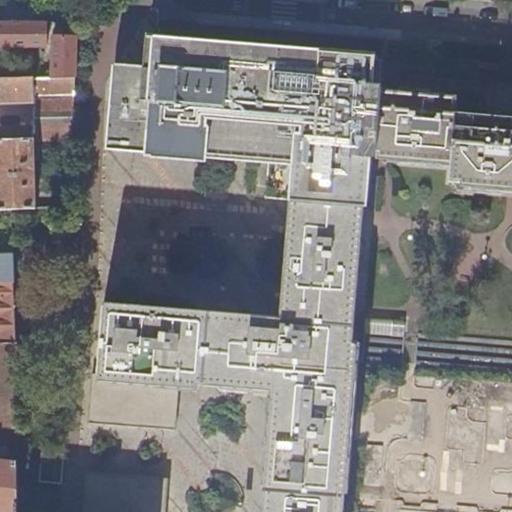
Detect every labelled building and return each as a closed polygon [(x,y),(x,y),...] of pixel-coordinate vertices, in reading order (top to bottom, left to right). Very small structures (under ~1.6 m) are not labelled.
[(0,46),(12,47),(48,47),(50,44),(50,23),(0,22),(0,46)] [(53,77),(76,76),(78,22),(71,22),(71,34),(56,34),(54,37),(53,77)] [(197,38),(148,34),(147,54),(146,67),(115,65),(108,151),(250,158),(269,160),(278,49),(382,57),(383,53),(197,38)] [(278,49),(269,160),(266,200),(297,202),(361,207),(361,205),(370,206),(375,144),(381,76),(382,57),(278,49)] [(384,58),(382,57),(381,76),(375,144),(370,206),(372,206),(376,153),(450,159),(448,183),(511,188),(511,119),(483,117),(483,115),(455,113),(455,99),(422,96),(421,97),(404,96),(383,94),(383,93),(381,93),(384,58)] [(0,104),(35,103),(35,128),(0,128),(0,140),(35,140),(73,139),(76,76),(53,77),(28,78),(0,78),(0,104)] [(0,209),(13,209),(36,208),(35,140),(0,140),(0,209)] [(361,207),(297,202),(295,219),(287,318),(316,320),(317,305),(319,288),(313,288),(317,236),(335,238),(335,241),(348,242),(342,321),(352,322),(360,224),(361,207)] [(0,254),(14,254),(13,209),(0,209),(0,254)] [(316,320),(287,318),(285,342),(282,342),(281,363),(279,383),(277,411),(272,468),(270,490),(267,489),(265,511),(342,511),(358,322),(352,322),(342,321),(348,242),(335,241),(335,238),(317,236),(313,288),(319,288),(317,305),(316,320)] [(0,281),(15,281),(14,254),(0,254),(0,281)] [(0,343),(18,343),(15,281),(0,281),(0,343)] [(180,380),(190,382),(192,355),(196,309),(105,306),(100,373),(95,372),(91,421),(176,429),(180,380)] [(258,381),(279,383),(281,363),(282,342),(285,342),(287,318),(264,315),(196,309),(192,355),(190,382),(205,383),(205,376),(258,381)] [(511,511),(511,350),(364,338),(347,511),(511,511)] [(0,425),(17,427),(18,343),(0,343),(0,425)] [(17,427),(0,425),(0,441),(16,443),(17,427)] [(40,451),(37,482),(56,484),(58,484),(61,453),(40,451)] [(0,511),(17,511),(17,462),(0,460),(0,511)] [(162,511),(165,480),(84,474),(80,511),(162,511)]
